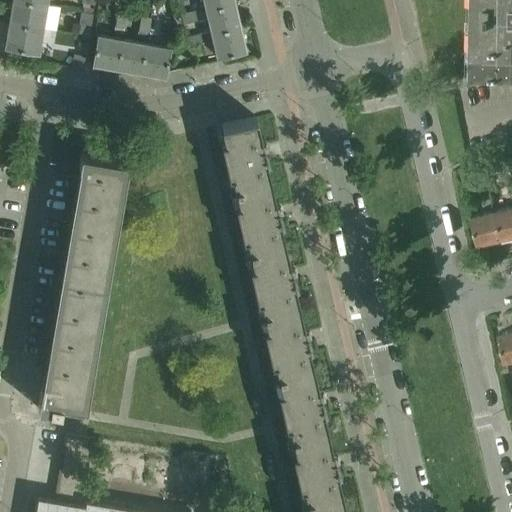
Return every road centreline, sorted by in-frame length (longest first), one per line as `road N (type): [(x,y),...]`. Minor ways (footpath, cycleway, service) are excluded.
road 1 (residential): [(417,511),(318,69)]
road 2 (residential): [(458,303),(400,65),(380,54),(318,69)]
road 3 (residential): [(0,375),(49,93)]
road 4 (residential): [(49,93),(152,109),(318,69)]
road 5 (residential): [(502,511),(458,303)]
